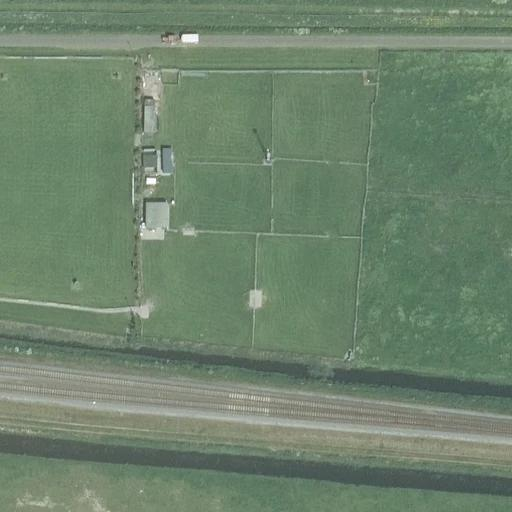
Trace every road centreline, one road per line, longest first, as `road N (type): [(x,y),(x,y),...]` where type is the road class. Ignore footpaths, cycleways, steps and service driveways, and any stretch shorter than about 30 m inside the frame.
road 1 (track): [(0,420),(511,464)]
road 2 (residential): [(0,44),(511,45)]
